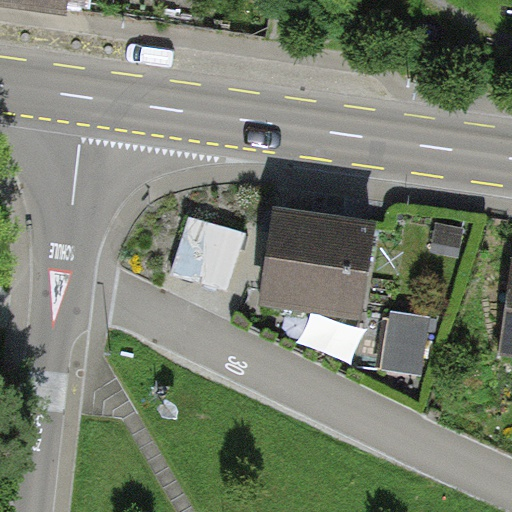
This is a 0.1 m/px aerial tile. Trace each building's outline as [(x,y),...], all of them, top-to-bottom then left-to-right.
[(73,0),(0,0),(0,1),(72,11),(73,0)] [(376,225),(276,211),(263,306),(364,319),(376,225)] [(244,236),(191,219),(173,274),(199,283),(226,291),(244,236)] [(463,230),(437,225),(432,253),(459,257),(463,230)] [(511,291),(503,356),(511,357),(511,291)] [(430,319),(392,313),(383,370),(421,376),(430,319)]
